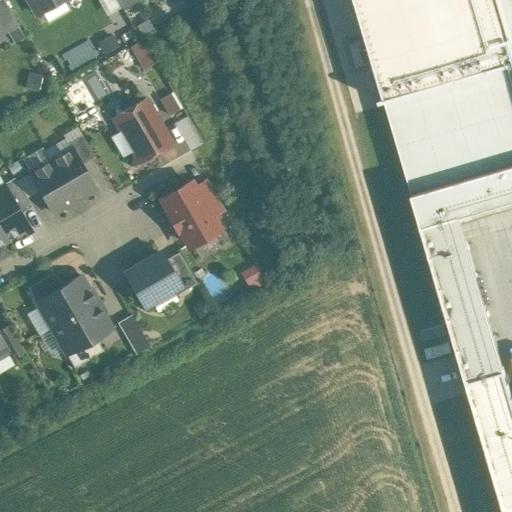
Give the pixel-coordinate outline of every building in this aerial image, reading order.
[(18,25),(3,0),(0,0),(0,32),(1,35),(18,25)] [(29,0),(37,13),(59,0),(29,0)] [(138,1),(137,0),(117,0),(123,10),(138,1)] [(511,61),(511,33),(502,0),(356,0),(385,99),(511,61)] [(511,0),(502,0),(511,33),(511,61),(385,99),(412,193),(466,379),(504,368),(461,222),(511,206),(511,0)] [(174,90),(160,95),(166,113),(180,108),(174,90)] [(145,97),(113,117),(139,161),(172,142),(145,97)] [(94,155),(82,134),(68,142),(71,147),(80,163),(94,155)] [(80,163),(71,147),(50,159),(74,199),(94,187),(80,163)] [(30,171),(29,172),(39,187),(53,211),(74,199),(50,159),(30,171)] [(27,166),(13,174),(14,177),(25,195),(39,187),(29,172),(30,171),(27,166)] [(3,183),(5,185),(5,184),(21,212),(31,206),(25,195),(14,177),(3,183)] [(224,209),(206,178),(193,186),(211,217),(224,209)] [(190,182),(162,198),(170,211),(169,212),(178,228),(179,227),(188,243),(216,227),(211,217),(193,186),(190,182)] [(21,212),(5,184),(5,185),(0,187),(0,231),(5,240),(23,229),(26,219),(21,212)] [(160,251),(125,271),(144,303),(177,284),(178,283),(164,259),(160,251)] [(196,282),(178,251),(164,259),(178,283),(177,284),(181,290),(196,282)] [(251,288),(266,279),(256,262),(241,271),(251,288)] [(53,271),(27,287),(35,300),(61,285),(53,271)] [(61,285),(35,300),(50,326),(95,300),(80,274),(61,285)] [(95,300),(50,326),(66,352),(95,336),(111,326),(95,300)] [(9,325),(0,329),(0,337),(7,349),(6,350),(10,356),(23,349),(9,325)] [(95,336),(66,352),(74,366),(102,349),(95,336)] [(511,511),(511,394),(504,368),(466,379),(505,511),(511,511)]
